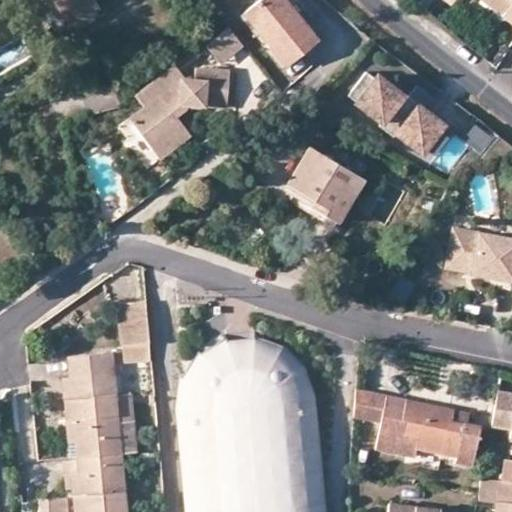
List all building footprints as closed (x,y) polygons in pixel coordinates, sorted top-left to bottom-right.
[(100,1),(98,0),(56,0),(73,28),(89,18),(84,11),(100,1)] [(289,0),(252,0),(243,8),(285,59),(317,33),(289,0)] [(511,0),(482,0),(511,23),(511,0)] [(240,39),(226,23),(207,40),(221,56),(240,39)] [(180,123),(173,113),(168,106),(175,100),(184,100),(223,102),(226,67),(192,65),(192,76),(182,75),(172,62),(131,93),(140,105),(128,116),(151,148),(180,123)] [(380,76),(370,69),(352,93),(386,119),(383,123),(398,134),(401,130),(427,150),(448,123),(421,102),(416,108),(408,102),(413,96),(414,95),(408,90),(406,92),(382,74),(380,76)] [(413,96),(408,102),(416,108),(421,102),(413,96)] [(184,100),(175,100),(168,106),(173,113),(183,104),(184,100)] [(187,131),(180,123),(151,148),(159,155),(187,131)] [(337,212),(361,172),(308,141),(288,175),(314,189),(310,196),(336,211),(337,212)] [(310,196),(314,189),(288,175),(284,181),(310,196)] [(331,219),(336,211),(310,196),(305,203),(331,219)] [(511,272),(511,232),(453,222),(446,261),(511,272)] [(120,346),(149,343),(146,301),(116,304),(120,346)] [(325,511),(323,483),(314,394),(303,368),(282,346),(255,333),(250,339),(227,342),(222,337),(196,353),(179,377),(174,407),(183,496),(184,511),(325,511)] [(120,346),(122,362),(151,360),(149,343),(120,346)] [(63,420),(71,420),(75,459),(119,454),(135,452),(128,394),(115,395),(114,391),(118,391),(117,377),(113,377),(113,372),(119,371),(117,352),(65,358),(66,378),(68,401),(60,401),(63,420)] [(66,378),(58,378),(60,401),(68,401),(66,378)] [(511,393),(497,391),(491,426),(511,428),(511,433),(510,440),(511,440),(511,393)] [(383,422),(388,397),(357,392),(355,417),(383,422)] [(383,422),(379,448),(417,455),(419,446),(461,454),(460,459),(478,462),(484,425),(471,423),(453,420),(455,409),(388,397),(383,422)] [(473,412),(455,409),(453,420),(471,423),(473,412)] [(71,420),(63,420),(66,460),(75,459),(71,420)] [(75,459),(76,474),(62,475),(63,490),(69,488),(71,511),(124,511),(119,454),(75,459)] [(66,460),(60,461),(62,475),(76,474),(75,459),(66,460)] [(511,461),(505,461),(502,482),(511,483),(511,461)] [(496,502),(495,511),(511,511),(511,483),(502,482),(481,480),(478,494),(477,500),(496,502)] [(34,511),(57,511),(57,498),(33,500),(34,511)] [(456,511),(389,503),(388,511),(456,511)]
